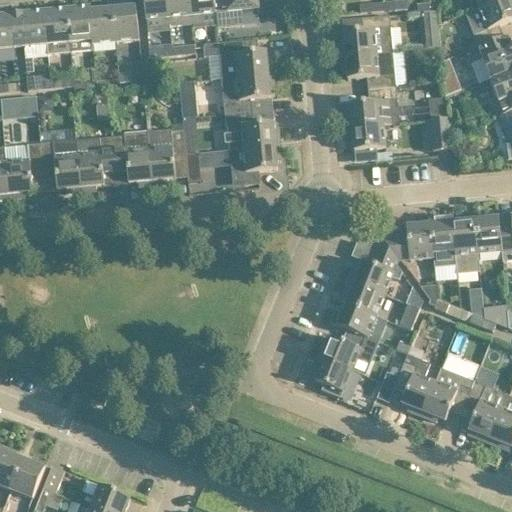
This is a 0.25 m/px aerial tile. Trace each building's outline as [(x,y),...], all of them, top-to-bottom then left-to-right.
[(161,29),(170,28),(167,0),(143,0),(146,23),(160,21),(161,29)] [(167,0),(170,28),(193,26),(190,0),(167,0)] [(216,16),(214,0),(190,0),(193,26),(202,25),(201,17),(216,16)] [(214,0),(216,16),(217,29),(243,27),(242,14),(258,12),(257,0),(214,0)] [(465,15),(466,16),(506,0),(475,0),(479,10),(465,15)] [(473,38),(478,50),(504,40),(499,28),(511,23),(511,0),(506,0),(466,16),(474,38),(473,38)] [(360,7),(361,16),(384,14),(383,5),(360,7)] [(417,7),(418,16),(431,15),(430,6),(417,7)] [(91,10),(67,12),(70,45),(71,55),(93,53),(92,47),(92,43),(93,43),(90,14),(91,14),(91,10)] [(136,10),(113,12),(116,45),(139,43),(136,10)] [(71,55),(70,45),(67,12),(44,14),(47,48),(48,57),(71,55)] [(113,12),(91,14),(90,14),(93,43),(92,43),(92,47),(116,45),(113,12)] [(14,33),(16,51),(47,48),(44,14),(22,16),(20,16),(20,17),(21,17),(21,21),(22,32),(14,33)] [(14,33),(22,32),(21,21),(13,21),(13,18),(13,17),(11,17),(0,18),(0,51),(16,51),(14,33)] [(339,44),(341,59),(393,54),(389,19),(361,21),(363,33),(344,35),(344,43),(339,44)] [(439,34),(421,36),(422,52),(440,50),(439,34)] [(511,75),(511,49),(511,50),(508,38),(504,40),(478,50),(482,62),(491,83),(511,75)] [(222,82),(237,80),(273,77),(272,62),(267,62),(266,54),(258,55),(257,42),(218,46),(219,58),(220,58),(222,82)] [(194,46),(172,48),(173,58),(195,56),(194,46)] [(204,59),(219,58),(218,46),(205,47),(203,50),(204,59)] [(173,58),(172,48),(148,51),(149,60),(173,58)] [(367,81),(368,93),(396,90),(393,54),(341,59),(342,75),(347,74),(348,82),(367,81)] [(449,61),(442,64),(443,79),(454,75),(449,61)] [(119,77),(120,86),(133,84),(132,75),(119,77)] [(499,105),(504,117),(511,113),(511,75),(491,83),(499,105)] [(51,91),(51,81),(50,76),(27,79),(28,93),(51,91)] [(223,105),(225,118),(253,115),(251,103),(271,101),(270,93),(274,92),(273,77),(237,80),(239,104),(223,105)] [(74,94),(75,94),(74,81),(73,81),(73,79),(51,81),(51,91),(74,89),(74,94)] [(94,93),(95,94),(97,94),(96,83),(84,84),(84,80),(74,81),(75,94),(94,93)] [(96,83),(97,94),(110,93),(109,82),(96,83)] [(0,86),(0,95),(20,94),(19,85),(0,86)] [(346,115),(347,131),(383,127),(399,125),(398,119),(404,119),(399,109),(398,109),(396,90),(368,93),(369,105),(350,107),(351,115),(346,115)] [(110,93),(97,94),(95,94),(96,107),(111,106),(110,93)] [(0,102),(1,111),(37,108),(36,98),(0,102)] [(511,113),(504,117),(500,119),(509,143),(511,141),(511,145),(509,147),(511,161),(508,162),(508,163),(511,162),(511,113)] [(229,145),(230,153),(280,149),(278,133),(274,134),(273,125),(254,127),(253,115),(225,118),(226,130),(226,136),(223,136),(225,145),(229,145)] [(434,123),(430,123),(433,154),(437,154),(450,153),(448,122),(447,122),(434,123)] [(383,127),(347,131),(349,146),(354,146),(354,154),(386,151),(383,127)] [(171,131),(148,133),(153,189),(168,187),(168,182),(176,182),(174,163),(186,161),(186,157),(185,149),(184,133),(171,135),(171,131)] [(124,139),(112,140),(115,168),(127,167),(129,186),(137,185),(137,190),(153,189),(148,133),(124,136),(124,139)] [(112,140),(77,143),(81,195),(97,194),(96,189),(104,188),(103,169),(115,168),(112,140)] [(77,143),(41,147),(43,175),(55,174),(57,193),(65,192),(66,197),(81,195),(77,143)] [(28,148),(5,150),(10,202),(25,200),(25,196),(33,195),(31,176),(43,175),(41,147),(28,148)] [(197,148),(185,149),(186,157),(198,156),(197,148)] [(280,149),(230,153),(232,184),(244,183),(244,188),(259,186),(258,174),(277,173),(276,164),(281,164),(280,149)] [(0,202),(10,202),(5,150),(0,150),(0,202)] [(392,154),(376,155),(377,164),(393,163),(392,154)] [(198,156),(186,157),(186,161),(188,185),(201,184),(198,156)] [(511,219),(511,220),(511,230),(500,232),(499,232),(502,254),(503,265),(511,264),(511,219)] [(452,220),(430,223),(433,261),(434,261),(434,269),(456,268),(457,277),(458,277),(452,220)] [(453,220),(452,220),(458,277),(480,275),(479,257),(476,223),(454,225),(453,220)] [(499,221),(476,223),(479,257),(502,254),(499,232),(500,232),(499,221)] [(433,261),(430,223),(429,223),(429,228),(406,230),(407,238),(381,240),(381,241),(398,264),(398,263),(400,263),(409,262),(410,263),(433,261)] [(381,241),(378,248),(371,267),(358,262),(349,284),(385,298),(394,276),(393,276),(398,264),(381,241)] [(341,305),(345,307),(377,319),(385,298),(349,284),(341,305)] [(446,316),(450,308),(438,303),(435,311),(446,316)] [(368,341),(377,319),(345,307),(342,315),(337,313),(331,326),(347,333),(347,332),(368,341)] [(411,333),(420,312),(409,308),(400,329),(411,333)] [(481,330),(485,322),(473,317),(469,325),(470,325),(481,330)] [(485,322),(481,330),(493,335),(496,327),(485,322)] [(325,345),(319,360),(352,373),(361,352),(368,355),(373,343),(368,341),(347,332),(347,333),(342,344),(332,340),(329,347),(325,345)] [(412,349),(400,344),(397,352),(408,357),(412,349)] [(431,366),(408,357),(399,380),(394,391),(406,395),(402,406),(409,409),(407,413),(422,419),(435,386),(434,385),(425,381),(431,366)] [(352,373),(319,360),(313,375),(317,376),(314,384),(324,388),(322,393),(341,401),(343,395),(352,373)] [(450,413),(461,418),(475,383),(441,370),(434,385),(435,386),(422,419),(437,425),(438,421),(446,424),(450,413)] [(399,380),(387,375),(383,386),(394,391),(399,380)] [(474,440),(489,446),(508,397),(475,383),(461,418),(473,422),(469,433),(476,436),(474,440)] [(377,401),(389,406),(394,391),(383,386),(377,401)] [(90,402),(104,407),(109,397),(94,391),(90,402)] [(511,398),(508,397),(489,446),(503,452),(505,447),(511,450),(511,398)] [(0,459),(0,488),(11,493),(23,463),(16,459),(17,455),(4,450),(0,459)] [(23,463),(11,493),(33,502),(47,467),(33,462),(31,466),(23,463)] [(52,469),(44,491),(51,494),(52,493),(57,495),(65,475),(52,469)] [(78,505),(91,511),(94,511),(125,511),(130,501),(100,489),(95,500),(82,495),(78,505)] [(51,494),(44,491),(38,505),(46,508),(51,494)]
